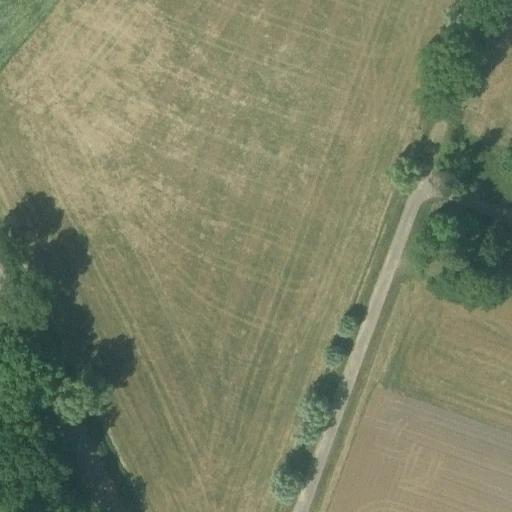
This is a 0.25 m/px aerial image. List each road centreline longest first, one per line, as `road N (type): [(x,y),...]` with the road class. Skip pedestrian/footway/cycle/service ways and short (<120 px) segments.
road 1 (unclassified): [(303,511),(450,135)]
road 2 (secondary): [(112,511),(0,282)]
road 3 (track): [(450,135),(493,0)]
